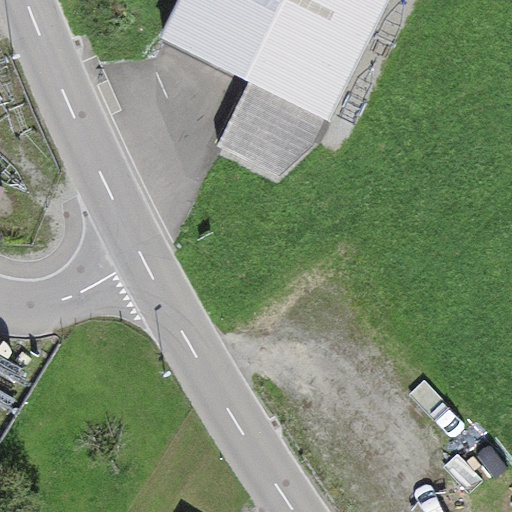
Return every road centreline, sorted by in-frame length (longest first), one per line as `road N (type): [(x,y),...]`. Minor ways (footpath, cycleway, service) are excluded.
road 1 (tertiary): [(303,511),(137,245)]
road 2 (tertiary): [(137,245),(39,0)]
road 3 (residential): [(137,245),(46,274),(0,275)]
